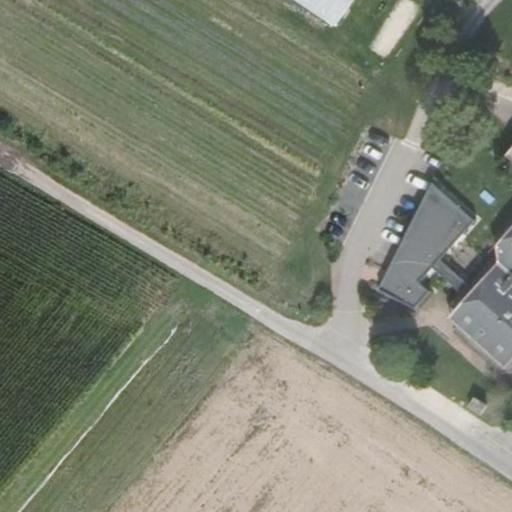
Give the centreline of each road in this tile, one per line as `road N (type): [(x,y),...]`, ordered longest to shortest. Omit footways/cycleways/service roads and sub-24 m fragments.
road 1 (unclassified): [(0,158),(502,460)]
road 2 (track): [(484,0),(428,89),(407,142)]
